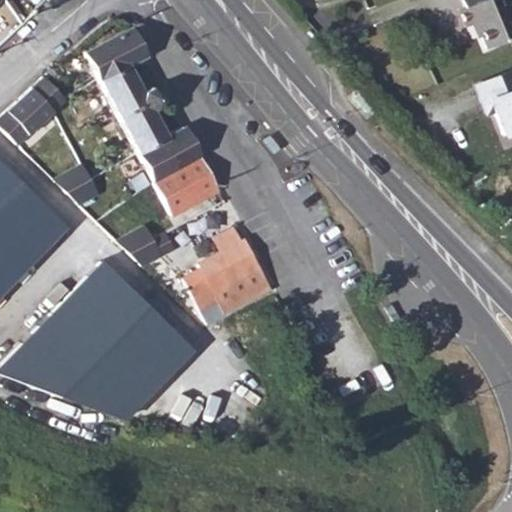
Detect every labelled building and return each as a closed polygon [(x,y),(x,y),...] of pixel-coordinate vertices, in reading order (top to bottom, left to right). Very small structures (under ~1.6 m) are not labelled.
[(450,0),(453,5),(457,13),(466,31),(469,30),(481,56),(511,41),(491,0),(450,0)] [(85,54),(173,216),(217,193),(182,127),(168,135),(154,112),(162,104),(161,95),(154,91),(144,94),(129,69),(146,58),(136,39),(130,28),(85,54)] [(45,71),(54,81),(63,71),(55,62),(45,71)] [(511,66),(472,84),(494,139),(511,131),(511,66)] [(41,75),(0,111),(0,130),(16,147),(70,101),(41,75)] [(83,162),(58,172),(71,203),(95,193),(83,162)] [(0,289),(55,232),(0,178),(0,289)] [(114,241),(132,275),(167,257),(140,208),(128,213),(130,218),(122,222),(128,234),(114,241)] [(198,265),(225,313),(269,289),(241,238),(198,265)] [(0,362),(0,375),(126,420),(196,353),(97,266),(0,362)]
